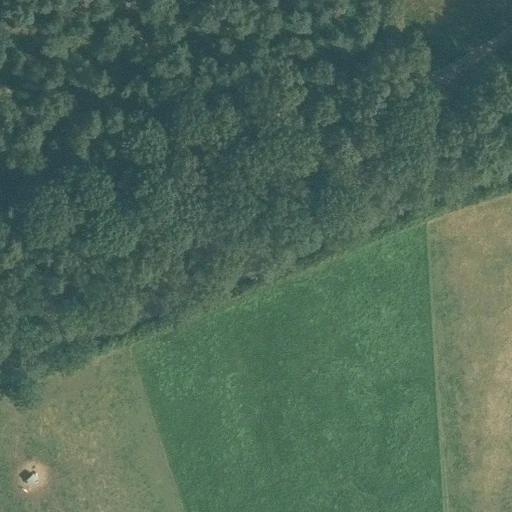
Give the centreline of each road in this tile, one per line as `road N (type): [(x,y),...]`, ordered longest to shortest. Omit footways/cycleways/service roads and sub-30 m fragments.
road 1 (track): [(401,91),(0,170)]
road 2 (unclassified): [(401,91),(440,80),(511,30)]
